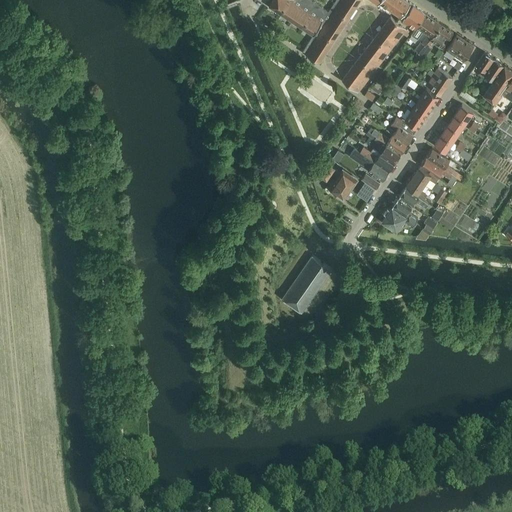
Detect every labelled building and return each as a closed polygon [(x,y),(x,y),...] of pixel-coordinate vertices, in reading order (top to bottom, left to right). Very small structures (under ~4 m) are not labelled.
[(272,0),(269,6),(280,13),(291,20),(302,28),(313,35),(310,40),(302,51),(319,62),(327,51),(334,40),(341,29),(349,17),(356,6),(360,0),(371,0),(378,5),(380,2),(399,16),(404,19),(403,20),(409,25),(414,28),(416,26),(425,12),(406,0),(272,0)] [(416,26),(411,34),(417,39),(423,31),(428,35),(422,43),(425,45),(441,23),(429,15),(425,12),(416,26)] [(396,20),(391,16),(383,26),(399,39),(403,33),(407,37),(411,32),(407,28),(409,25),(403,20),(404,19),(399,16),(396,20)] [(442,47),(453,31),(441,23),(425,45),(419,53),(424,57),(435,42),(442,47)] [(391,49),(399,39),(383,26),(375,37),(391,49)] [(455,54),(465,39),(457,33),(446,49),(455,54)] [(383,59),(391,49),(375,37),(367,47),(383,59)] [(463,60),(474,45),(465,39),(455,54),(463,60)] [(375,70),(383,59),(367,47),(359,57),(375,70)] [(494,58),(485,52),(475,65),(482,69),(478,75),(482,77),(494,58)] [(367,80),(375,70),(359,57),(351,68),(367,80)] [(504,64),(494,58),(482,77),(484,78),(486,75),(493,80),(504,64)] [(511,69),(505,65),(504,64),(493,80),(484,95),(497,104),(503,94),(501,93),(511,76),(511,69)] [(452,76),(444,71),(438,67),(435,72),(430,68),(427,73),(432,76),(446,86),(452,76)] [(358,91),(367,80),(351,68),(342,79),(358,91)] [(404,89),(412,78),(405,74),(398,84),(404,89)] [(446,86),(432,76),(428,82),(423,79),(421,82),(440,95),(446,86)] [(511,100),(511,76),(501,93),(503,94),(511,100)] [(396,96),(400,90),(394,87),(390,93),(396,96)] [(432,107),(439,96),(426,88),(419,98),(432,107)] [(368,90),(365,95),(371,99),(374,94),(368,90)] [(419,98),(412,109),(424,117),(432,107),(419,98)] [(466,121),(473,111),(462,104),(455,114),(466,121)] [(412,109),(405,119),(409,122),(417,128),(424,117),(412,109)] [(495,117),(494,118),(501,123),(503,119),(507,115),(504,113),(500,114),(499,116),(495,117)] [(459,131),(466,121),(455,114),(448,124),(459,131)] [(407,143),(415,131),(396,117),(390,125),(396,129),(394,131),(389,128),(388,130),(393,133),(393,134),(407,143)] [(452,141),(459,131),(448,124),(441,134),(452,141)] [(371,126),(368,130),(371,132),(374,134),(377,136),(401,152),(407,143),(393,134),(391,136),(389,138),(374,128),(371,126)] [(441,134),(434,144),(442,150),(445,151),(452,141),(441,134)] [(374,140),(371,145),(380,152),(394,161),(401,152),(377,136),(374,140)] [(378,155),(364,146),(360,151),(388,170),(394,161),(380,152),(378,155)] [(355,147),(350,155),(369,168),(368,170),(373,174),(382,180),(388,170),(360,151),(355,147)] [(432,147),(426,156),(450,173),(459,179),(462,175),(446,164),(449,159),(440,153),(432,147)] [(450,173),(426,156),(420,165),(438,176),(441,171),(448,176),(450,173)] [(329,164),(320,177),(327,182),(330,178),(334,181),(329,188),(344,199),(358,178),(343,168),(340,173),(329,164)] [(438,178),(428,171),(420,166),(413,176),(425,184),(429,177),(436,182),(438,178)] [(376,188),(379,183),(365,173),(361,179),(376,188)] [(425,198),(428,194),(421,189),(425,184),(413,176),(406,185),(425,198)] [(371,195),(375,189),(365,182),(361,188),(371,195)] [(428,202),(413,192),(405,187),(399,196),(413,205),(416,201),(425,207),(428,202)] [(444,197),(447,192),(441,187),(437,193),(444,197)] [(440,203),(444,197),(437,193),(434,198),(440,203)] [(415,221),(418,217),(409,211),(412,206),(398,197),(392,205),(415,221)] [(415,221),(392,205),(382,220),(396,230),(400,224),(403,219),(412,226),(415,221)] [(430,234),(434,227),(427,222),(422,229),(430,234)] [(301,312),(332,268),(312,255),(282,298),(301,312)]
